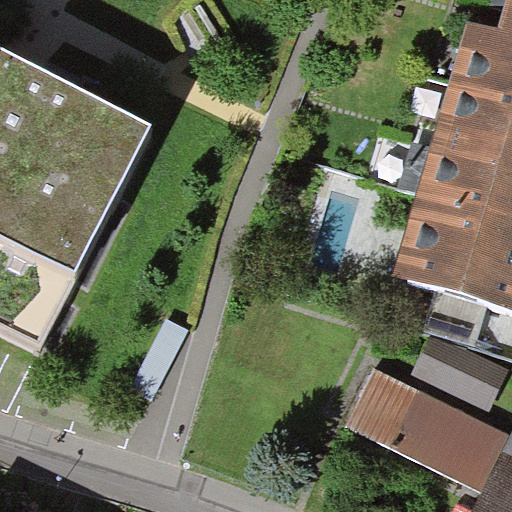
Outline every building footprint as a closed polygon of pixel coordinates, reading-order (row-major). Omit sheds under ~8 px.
[(511,0),(481,0),(481,3),(511,11),(511,0)] [(460,74),(511,89),(511,11),(481,3),(460,74)] [(0,331),(41,352),(150,146),(0,67),(0,331)] [(444,129),(511,148),(511,89),(460,74),(444,129)] [(511,148),(444,129),(427,187),(511,211),(511,148)] [(511,211),(427,187),(403,265),(511,296),(511,211)] [(511,360),(437,325),(419,366),(501,404),(511,379),(511,360)] [(511,439),(511,430),(376,370),(352,425),(490,487),(511,439)] [(511,511),(511,468),(491,511),(511,511)]
